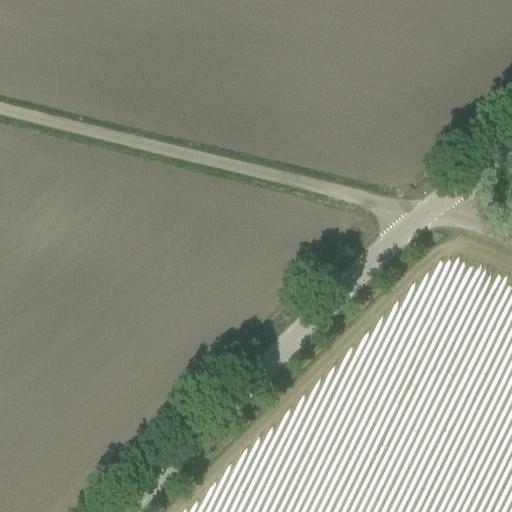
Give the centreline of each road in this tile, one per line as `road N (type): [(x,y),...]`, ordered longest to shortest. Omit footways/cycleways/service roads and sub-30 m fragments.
road 1 (unclassified): [(0,108),(420,214)]
road 2 (tertiary): [(123,511),(420,214)]
